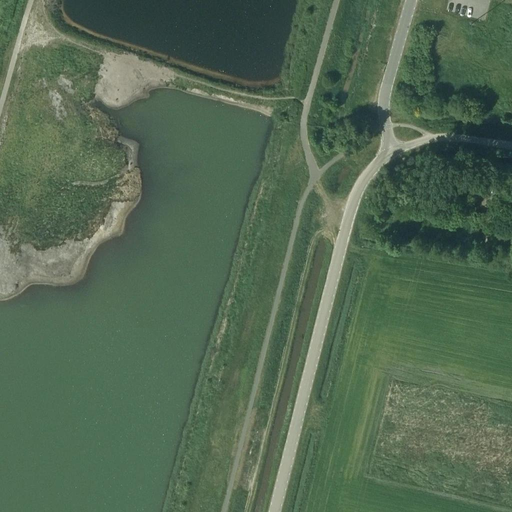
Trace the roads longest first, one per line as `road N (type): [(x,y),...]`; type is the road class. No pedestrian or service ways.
road 1 (unclassified): [(273,511),(348,220)]
road 2 (unclassified): [(391,151),(384,97),(411,0)]
